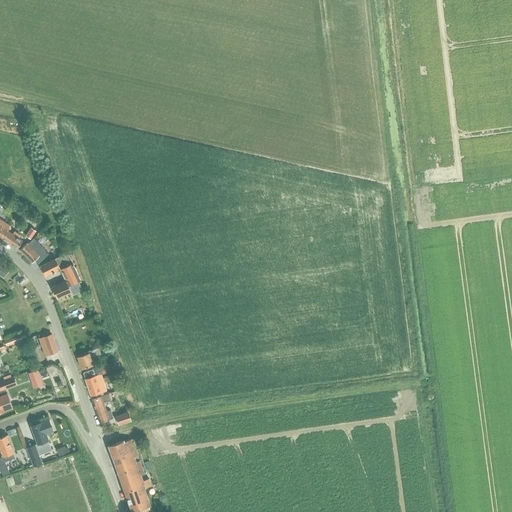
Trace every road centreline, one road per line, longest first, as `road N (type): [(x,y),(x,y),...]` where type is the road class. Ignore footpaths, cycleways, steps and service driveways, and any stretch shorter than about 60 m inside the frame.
road 1 (track): [(98,441),(152,424),(405,389)]
road 2 (residential): [(98,441),(46,297),(0,248)]
